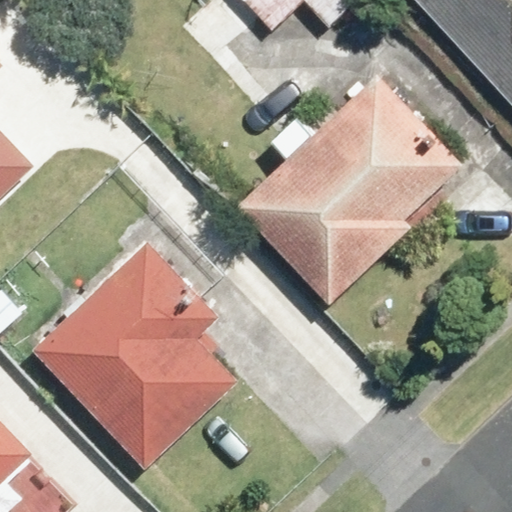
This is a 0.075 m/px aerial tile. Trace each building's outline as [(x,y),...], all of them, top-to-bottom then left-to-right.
[(245,0),(275,31),(307,0),(332,26),(358,0),(245,0)] [(511,0),(418,0),(511,98),(511,0)] [(387,72),(236,208),(329,309),(418,228),(405,213),(466,159),(387,72)] [(43,164),(119,247),(180,192),(104,109),(43,164)] [(151,243),(35,347),(147,470),(242,385),(196,335),(217,316),(151,243)] [(0,420),(0,511),(1,511),(0,510),(0,476),(28,451),(0,420)]
